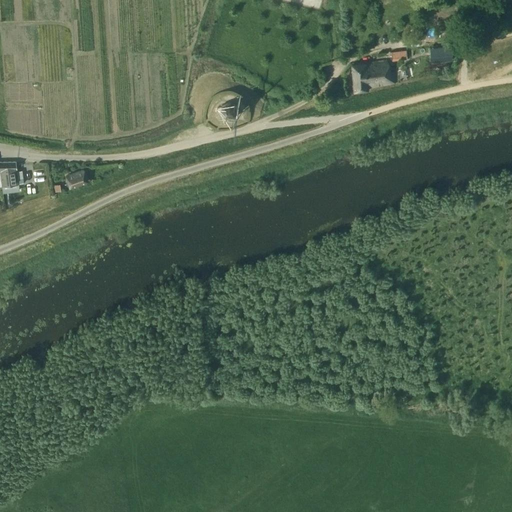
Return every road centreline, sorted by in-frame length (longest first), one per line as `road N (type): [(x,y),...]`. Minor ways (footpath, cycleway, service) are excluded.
road 1 (unclassified): [(0,250),(153,181),(366,115)]
road 2 (residential): [(253,128),(130,157),(0,153)]
